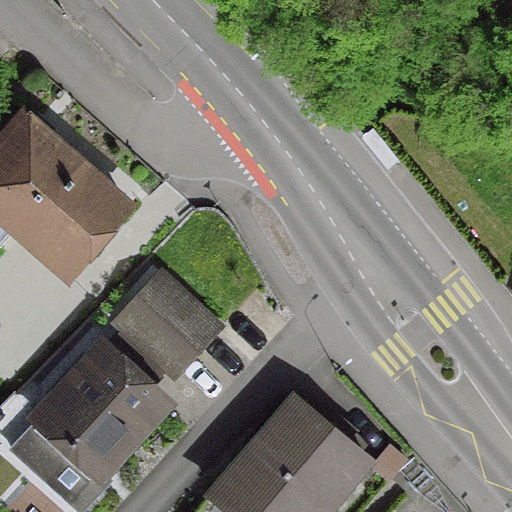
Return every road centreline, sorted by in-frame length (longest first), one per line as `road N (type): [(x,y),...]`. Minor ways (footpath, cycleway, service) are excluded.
road 1 (secondary): [(270,128),(511,437)]
road 2 (residential): [(270,128),(208,160),(170,149),(1,0)]
road 3 (secondary): [(147,0),(270,128)]
